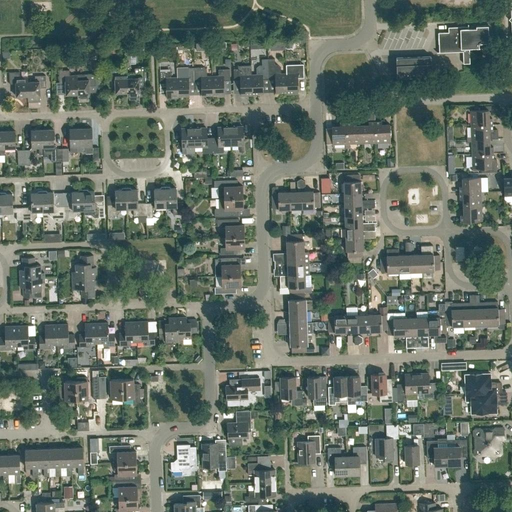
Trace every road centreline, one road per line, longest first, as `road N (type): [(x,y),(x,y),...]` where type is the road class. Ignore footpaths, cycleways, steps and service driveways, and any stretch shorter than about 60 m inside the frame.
road 1 (residential): [(258,296),(271,356),(279,361),(511,354)]
road 2 (residential): [(506,97),(403,100),(365,38)]
road 3 (residential): [(446,232),(444,188),(427,169),(395,172),(383,184),(383,215),(400,233)]
road 4 (residential): [(5,247),(108,247),(113,307)]
road 5 (residential): [(258,296),(267,174)]
